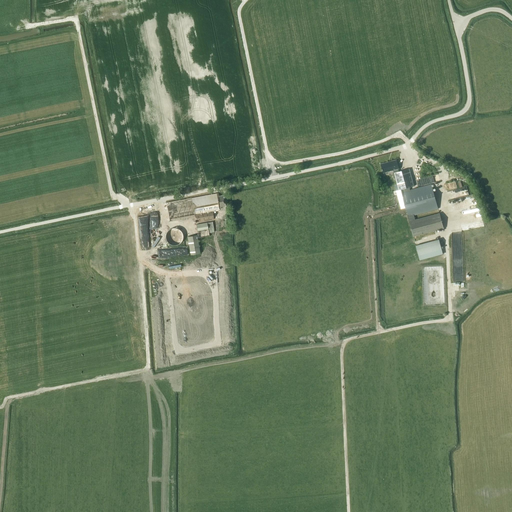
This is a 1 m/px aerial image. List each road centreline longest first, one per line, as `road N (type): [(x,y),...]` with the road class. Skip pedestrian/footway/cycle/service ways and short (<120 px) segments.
road 1 (unclassified): [(0,232),(402,147),(468,105),(455,23)]
road 2 (track): [(409,143),(399,134),(287,164),(271,158),(239,15),(247,0)]
